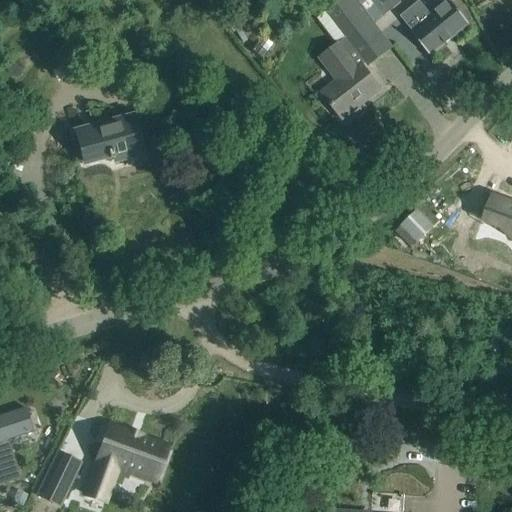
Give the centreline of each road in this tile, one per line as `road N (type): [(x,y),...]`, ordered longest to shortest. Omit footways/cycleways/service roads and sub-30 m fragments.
road 1 (unclassified): [(192,296),(299,260),(426,167),(511,75)]
road 2 (unclassified): [(192,296),(215,341),(280,375),(511,415)]
road 3 (unclassified): [(76,328),(192,296)]
